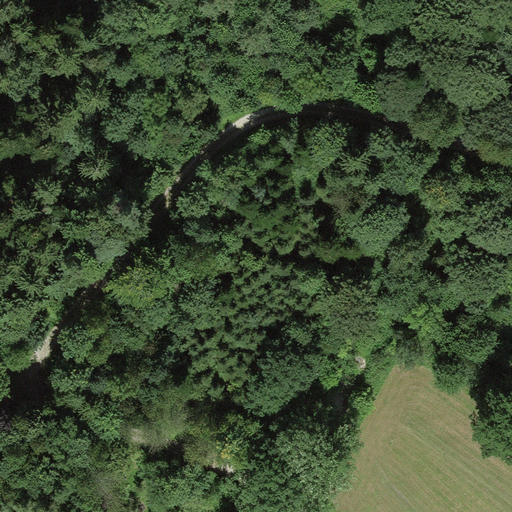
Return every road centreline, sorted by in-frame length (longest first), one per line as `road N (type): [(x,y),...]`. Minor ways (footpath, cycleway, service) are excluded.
road 1 (track): [(511,151),(344,95),(269,96),(210,129),(0,387)]
road 2 (track): [(283,511),(203,464),(9,375)]
